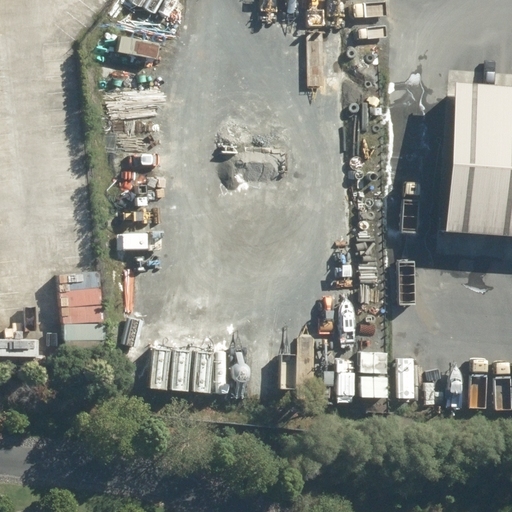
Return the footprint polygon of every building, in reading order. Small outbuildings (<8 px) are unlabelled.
[(511,87),(452,84),(444,229),(511,232),(511,87)] [(436,177),(420,176),(417,237),(433,238),(436,177)] [(346,324),(322,323),(321,350),(345,351),(346,324)] [(240,330),(221,329),(220,368),(239,369),(240,330)] [(238,372),(215,371),(215,397),(238,398),(238,372)]
